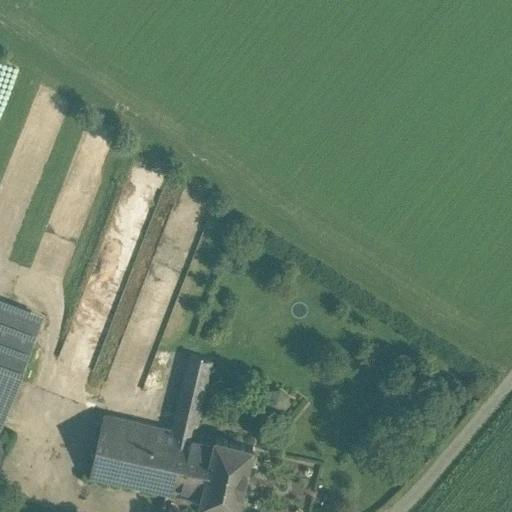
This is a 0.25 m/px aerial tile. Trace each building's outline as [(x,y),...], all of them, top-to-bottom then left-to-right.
[(98,245),(84,283),(79,296),(67,331),(50,379),(97,396),(148,264),(98,245)] [(57,289),(44,324),(67,331),(79,296),(57,289)] [(33,344),(0,331),(0,428),(1,428),(33,344)] [(178,371),(182,350),(171,348),(168,370),(178,371)] [(190,354),(173,428),(195,433),(212,359),(190,354)] [(173,428),(105,413),(90,474),(201,499),(216,437),(195,433),(173,428)] [(12,435),(0,430),(0,456),(3,458),(12,435)] [(253,444),(216,435),(216,437),(201,499),(201,501),(238,510),(253,444)]
